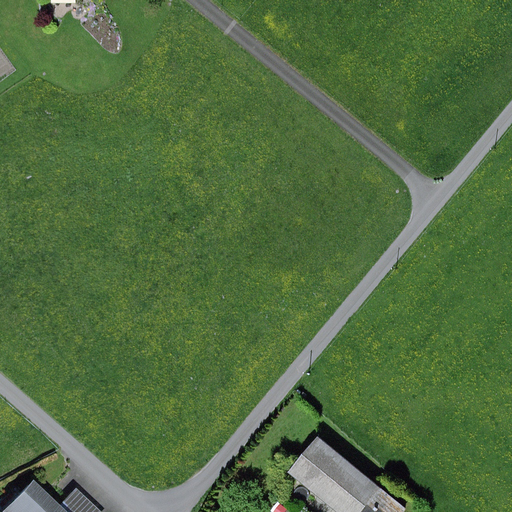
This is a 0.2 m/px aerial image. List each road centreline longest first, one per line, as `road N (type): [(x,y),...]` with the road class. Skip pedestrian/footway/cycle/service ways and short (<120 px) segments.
road 1 (track): [(177,511),(511,112)]
road 2 (residential): [(0,380),(147,511)]
